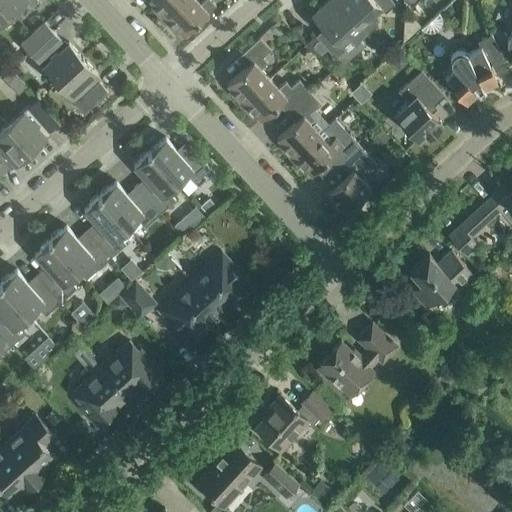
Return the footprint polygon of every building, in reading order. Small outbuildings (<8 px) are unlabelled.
[(0,0),(0,23),(13,12),(1,0),(0,0)] [(1,0),(13,12),(27,0),(28,0),(35,7),(41,1),(39,0),(1,0)] [(151,0),(154,3),(151,5),(164,19),(183,0),(151,0)] [(212,0),(202,0),(200,2),(198,0),(183,0),(164,19),(176,32),(179,30),(183,34),(216,4),(212,0)] [(321,24),(324,27),(315,35),(329,50),(335,56),(344,48),(341,45),(351,36),(356,43),(368,32),(358,22),(338,0),(325,0),(324,1),(316,10),(327,19),(321,24)] [(338,0),(358,22),(366,15),(370,19),(382,8),(385,11),(395,3),(391,0),(338,0)] [(54,30),(45,20),(21,42),(30,52),(54,30)] [(452,64),(453,65),(455,66),(446,78),(452,85),(466,100),(477,90),(480,93),(485,89),(483,86),(497,79),(487,59),(500,53),(501,56),(502,56),(494,37),(489,28),(488,28),(489,31),(477,38),(479,43),(468,52),(466,50),(465,48),(463,48),(461,47),(459,47),(457,47),(456,48),(454,48),(452,50),(451,52),(450,53),(449,55),(449,57),(449,59),(450,60),(451,62),(452,64)] [(66,44),(54,30),(30,52),(57,81),(83,57),(69,41),(66,44)] [(249,63),(227,83),(231,87),(229,89),(242,103),(270,77),(261,68),(268,61),(263,55),(271,48),(260,36),(241,54),(249,63)] [(401,51),(392,59),(396,64),(404,63),(409,59),(401,51)] [(98,72),(83,57),(57,81),(84,111),(108,89),(95,75),(98,72)] [(398,90),(408,100),(395,112),(396,113),(392,115),(406,130),(409,127),(419,138),(425,132),(428,135),(442,122),(430,108),(445,94),(421,68),(398,90)] [(12,69),(3,77),(7,81),(16,73),(12,69)] [(286,80),(279,87),(270,77),(242,103),(254,117),(257,114),(261,119),(282,99),(291,108),(310,90),(299,78),(291,85),(286,80)] [(299,117),(278,137),(282,141),(279,144),(292,157),(330,122),(330,121),(322,112),(319,115),(313,110),(322,102),(310,90),(291,108),(299,117)] [(45,133),(49,130),(52,132),(62,123),(46,106),(37,96),(7,123),(32,150),(47,136),(45,133)] [(335,116),(330,121),(330,122),(292,157),(304,171),(307,169),(311,173),(332,153),(341,162),(360,144),(335,116)] [(16,164),(32,150),(7,123),(0,129),(0,173),(13,162),(16,164)] [(150,147),(151,148),(150,150),(177,181),(187,173),(195,181),(210,168),(190,145),(181,153),(165,136),(159,142),(157,140),(150,147)] [(361,176),(369,169),(376,162),(360,144),(341,162),(349,171),(328,191),(332,196),(329,198),(342,212),(371,186),(361,176)] [(141,158),(134,164),(149,182),(140,190),(160,212),(176,198),(168,190),(177,181),(150,150),(148,151),(146,150),(139,156),(141,158)] [(131,198),(116,180),(100,194),(128,225),(137,217),(145,226),(160,212),(140,190),(131,198)] [(505,182),(497,190),(449,234),(467,254),(479,243),(472,235),(508,201),(511,205),(511,185),(510,188),(505,182)] [(100,194),(84,208),(100,226),(91,234),(111,256),(126,242),(118,234),(128,225),(100,194)] [(216,205),(209,197),(201,205),(207,212),(216,205)] [(185,215),(175,224),(183,234),(193,225),(185,215)] [(51,235),(52,236),(50,238),(78,269),(88,261),(95,270),(111,256),(91,234),(82,241),(66,224),(59,230),(58,228),(51,235)] [(41,246),(34,252),(50,270),(41,278),(61,300),(76,286),(69,278),(78,269),(50,238),(49,240),(47,238),(40,245),(41,246)] [(410,269),(419,279),(411,287),(427,305),(436,297),(436,298),(442,293),(447,298),(474,273),(452,248),(437,262),(429,252),(410,269)] [(236,266),(222,251),(191,279),(217,308),(232,295),(237,299),(251,286),(234,267),(236,266)] [(1,279),(2,281),(1,282),(29,314),(38,305),(46,314),(61,300),(41,278),(32,286),(17,268),(10,274),(8,273),(1,279)] [(140,314),(155,301),(135,279),(121,292),(140,314)] [(174,321),(191,340),(206,327),(201,322),(217,308),(191,279),(159,307),(173,322),(174,321)] [(0,313),(0,314),(0,331),(11,344),(27,331),(19,322),(29,314),(1,282),(0,282),(0,313)] [(107,286),(100,292),(108,301),(115,295),(107,286)] [(360,356),(341,339),(316,366),(328,376),(331,374),(353,394),(375,369),(371,366),(379,357),(383,360),(398,344),(372,321),(357,337),(368,347),(360,356)] [(0,354),(11,344),(0,331),(0,354)] [(130,339),(119,348),(119,347),(100,364),(128,395),(137,387),(138,388),(160,368),(140,346),(138,348),(130,339)] [(82,344),(73,351),(78,356),(86,349),(82,344)] [(82,382),(72,391),(81,400),(78,402),(98,424),(120,404),(119,403),(128,395),(100,364),(82,381),(82,382)] [(479,377),(471,386),(479,394),(488,385),(479,377)] [(270,405),(273,407),(256,426),(279,447),(307,418),(312,422),(318,416),(320,418),(332,405),(313,388),(302,400),(304,402),(297,409),(281,393),(270,405)] [(24,423),(25,424),(4,443),(37,479),(48,469),(47,467),(58,458),(46,444),(56,435),(43,420),(35,413),(24,423)] [(218,461),(207,473),(205,471),(195,482),(207,493),(208,491),(224,505),(262,464),(236,440),(223,454),(222,453),(216,459),(218,461)] [(0,485),(1,484),(13,498),(24,488),(25,489),(37,479),(4,443),(0,446),(0,485)] [(286,495),(299,480),(277,459),(263,473),(286,495)]
